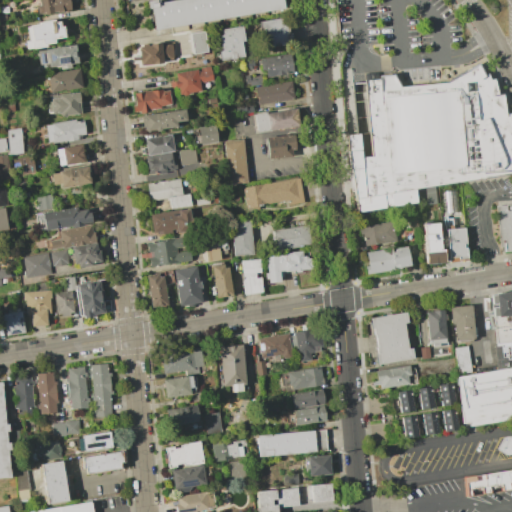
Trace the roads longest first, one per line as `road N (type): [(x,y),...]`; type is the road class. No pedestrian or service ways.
road 1 (residential): [(99,0),(146,511)]
road 2 (residential): [(314,0),(360,511)]
road 3 (residential): [(0,357),(474,280)]
